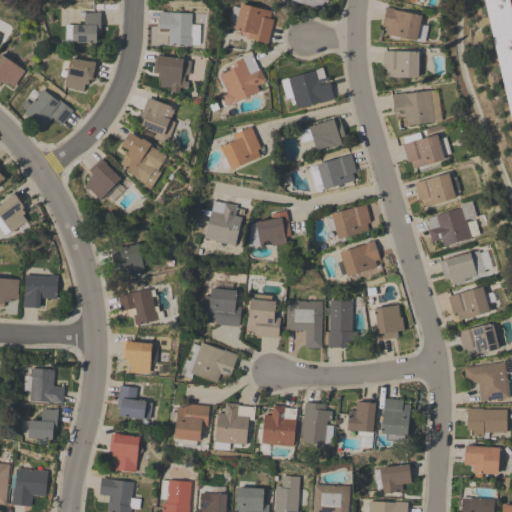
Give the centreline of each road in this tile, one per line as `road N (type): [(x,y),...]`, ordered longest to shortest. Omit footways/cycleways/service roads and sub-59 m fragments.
road 1 (residential): [(359,0),(353,37),(360,98),(438,364),(434,511)]
road 2 (residential): [(0,129),(43,175),(85,268),(92,335),(70,511)]
road 3 (residential): [(43,175),(97,129),(119,93),(133,0)]
road 4 (residential): [(272,373),(335,378),(438,364)]
